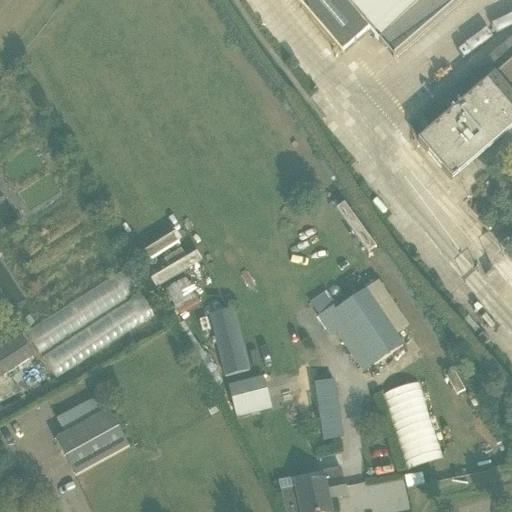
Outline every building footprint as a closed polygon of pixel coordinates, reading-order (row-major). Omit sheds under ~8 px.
[(394,59),(461,0),(295,0),(342,54),(368,29),(394,59)] [(451,182),(511,128),(511,56),(503,46),(421,117),(432,130),(417,143),(451,182)] [(24,330),(53,378),(155,319),(140,293),(137,295),(124,272),(24,330)] [(336,334),(362,373),(371,368),(372,370),(404,347),(366,291),(340,309),(337,305),(317,318),(330,338),(336,334)] [(233,308),(208,314),(223,377),(249,371),(233,308)] [(20,337),(0,349),(0,380),(34,358),(20,337)] [(464,391),(452,369),(444,374),(456,396),(464,391)] [(386,392),(407,469),(442,459),(421,382),(386,392)] [(261,384),(229,391),(235,419),(267,411),(261,384)] [(341,441),(331,385),(313,388),(323,444),(341,441)] [(56,421),(65,436),(55,442),(75,478),(128,449),(109,412),(107,413),(99,398),(56,421)] [(323,482),(296,488),(300,511),(329,511),(327,500),(346,496),(340,469),(321,473),(323,482)]
